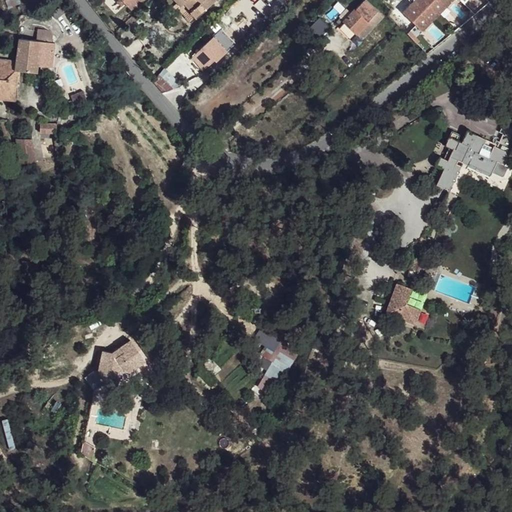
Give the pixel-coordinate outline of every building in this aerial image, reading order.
[(117,0),(116,2),(121,7),(124,3),(131,9),(140,0),(117,0)] [(180,0),(181,0),(180,1),(187,9),(186,10),(192,17),(203,7),(197,0),(180,0)] [(453,0),(415,0),(402,13),(422,32),(453,0)] [(365,1),(343,22),(357,35),(368,24),(378,14),(365,1)] [(378,14),(368,24),(372,29),(383,19),(378,14)] [(318,20),(309,30),(318,39),(328,29),(318,20)] [(368,24),(357,35),(361,40),(372,29),(368,24)] [(213,37),(202,48),(216,61),(227,52),(213,37)] [(0,97),(12,99),(15,80),(31,81),(34,66),(50,68),(53,41),(16,38),(15,60),(0,58),(0,97)] [(170,93),(177,80),(162,71),(155,84),(170,93)] [(79,89),(67,94),(69,99),(66,100),(69,106),(85,98),(79,89)] [(56,124),(36,122),(36,131),(54,132),(56,124)] [(459,134),(451,131),(445,143),(449,146),(442,160),(440,159),(437,166),(443,169),(437,183),(449,189),(460,165),(488,178),(494,164),(484,160),(492,141),(467,131),(461,142),(456,140),(459,134)] [(443,169),(437,166),(430,180),(437,183),(443,169)] [(415,327),(421,310),(406,305),(411,289),(394,283),(383,317),(415,327)] [(311,349),(319,354),(335,331),(327,326),(311,349)] [(270,363),(256,387),(272,397),(300,350),(275,335),(261,358),(270,363)] [(110,358),(101,357),(100,378),(110,388),(113,386),(113,382),(124,383),(124,376),(126,375),(130,378),(144,364),(126,344),(110,358)] [(213,361),(211,363),(208,367),(206,369),(215,378),(221,372),(213,361)] [(7,419),(1,421),(9,448),(15,447),(7,419)] [(92,458),(96,447),(85,443),(81,454),(92,458)]
